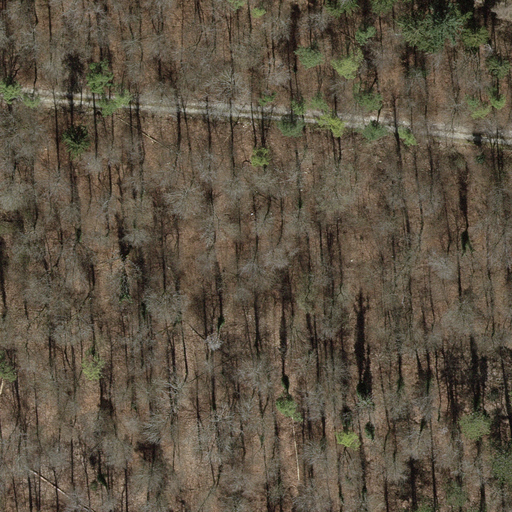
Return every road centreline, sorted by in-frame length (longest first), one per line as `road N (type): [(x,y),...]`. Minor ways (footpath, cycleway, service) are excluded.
road 1 (track): [(0,289),(137,328),(267,325),(511,353)]
road 2 (track): [(0,88),(511,139)]
